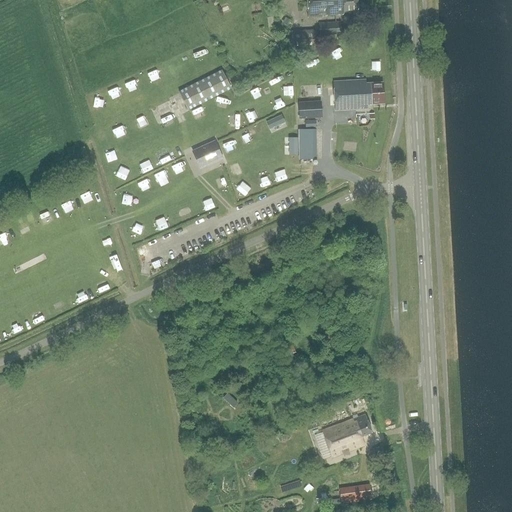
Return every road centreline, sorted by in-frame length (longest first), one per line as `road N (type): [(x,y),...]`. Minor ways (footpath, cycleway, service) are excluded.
road 1 (unclassified): [(421,186),(352,198),(0,362)]
road 2 (secondary): [(438,511),(421,186)]
road 3 (secondary): [(421,186),(410,0)]
